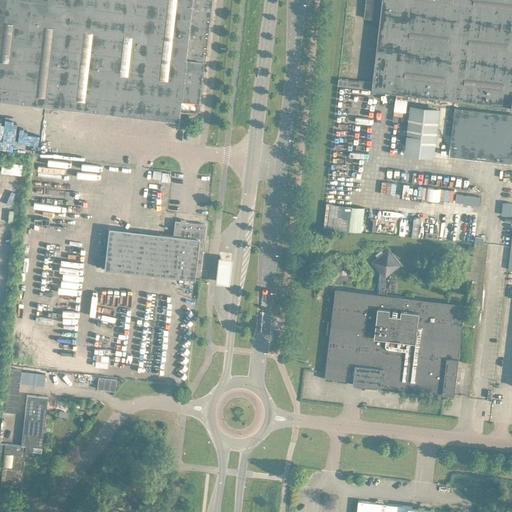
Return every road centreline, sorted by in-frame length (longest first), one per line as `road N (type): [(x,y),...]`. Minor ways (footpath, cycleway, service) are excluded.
road 1 (unknown): [(476,447),(493,246),(482,228),(430,223)]
road 2 (unclassified): [(254,156),(0,137)]
road 3 (unclassified): [(511,451),(271,421)]
road 4 (secondary): [(254,156),(224,390)]
road 5 (secondary): [(253,389),(283,161)]
road 6 (unclassified): [(47,511),(115,419),(135,405),(208,407)]
road 7 (secondary): [(283,161),(301,0)]
road 8 (secondary): [(273,0),(254,156)]
